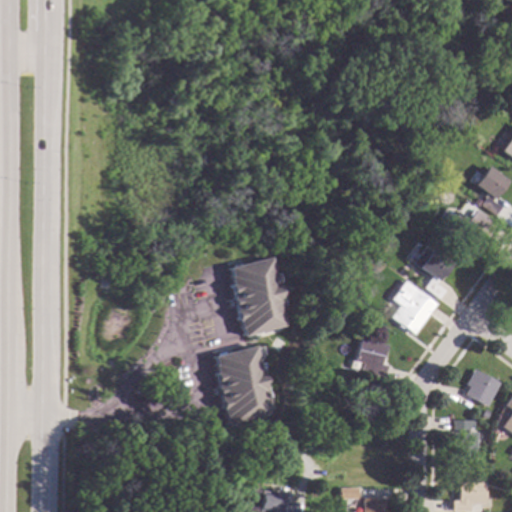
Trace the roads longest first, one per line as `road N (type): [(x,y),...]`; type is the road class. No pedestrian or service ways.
road 1 (secondary): [(0,55),(0,477)]
road 2 (secondary): [(41,420),(42,31)]
road 3 (residential): [(511,255),(415,394),(414,511)]
road 4 (residential): [(195,420),(154,413),(41,420)]
